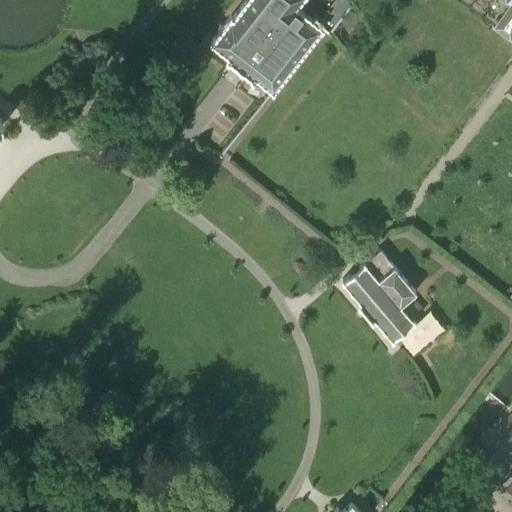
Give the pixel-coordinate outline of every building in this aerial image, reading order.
[(253,76),(272,90),(322,26),(296,5),(300,0),(243,0),(232,15),(231,14),(210,41),(227,55),(225,58),(251,78),(253,76)] [(333,0),(322,16),(335,25),(353,0),(333,0)] [(511,0),(504,0),(510,4),(493,27),(510,39),(511,36),(511,0)] [(380,249),(341,280),(360,302),(358,304),(371,319),(374,317),(392,339),(414,319),(423,310),(409,296),(416,291),(380,249)] [(511,413),(498,433),(511,444),(511,442),(511,413)] [(511,469),(499,489),(511,498),(511,469)] [(360,511),(351,503),(341,511),(337,507),(331,511),(360,511)]
